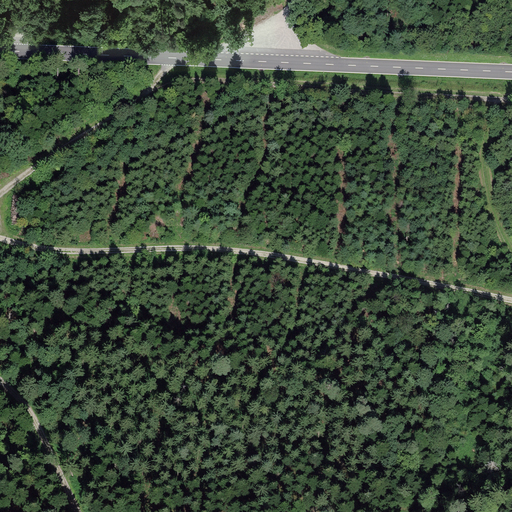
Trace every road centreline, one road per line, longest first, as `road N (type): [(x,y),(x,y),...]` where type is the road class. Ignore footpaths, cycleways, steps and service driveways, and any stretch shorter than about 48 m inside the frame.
road 1 (track): [(0,238),(67,251),(278,255),(511,300)]
road 2 (secondary): [(511,72),(0,50)]
road 3 (track): [(131,102),(199,79),(511,100)]
road 4 (track): [(164,57),(157,77),(131,102),(0,195)]
road 5 (track): [(495,99),(487,187),(511,251)]
road 6 (track): [(0,380),(26,404),(79,511)]
